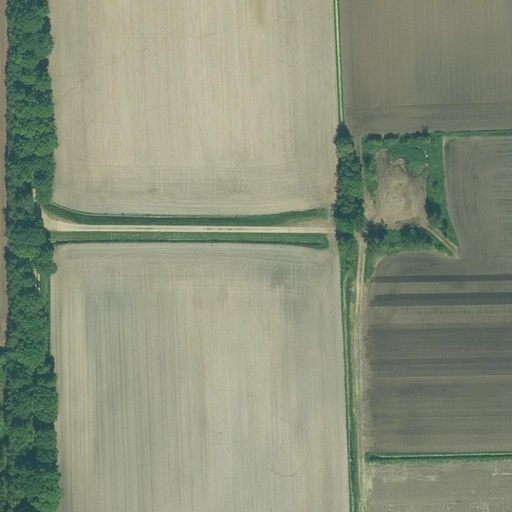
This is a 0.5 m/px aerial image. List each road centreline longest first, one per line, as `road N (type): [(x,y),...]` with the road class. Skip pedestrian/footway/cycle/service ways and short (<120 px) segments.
road 1 (track): [(34,0),(35,511)]
road 2 (track): [(35,228),(371,229)]
